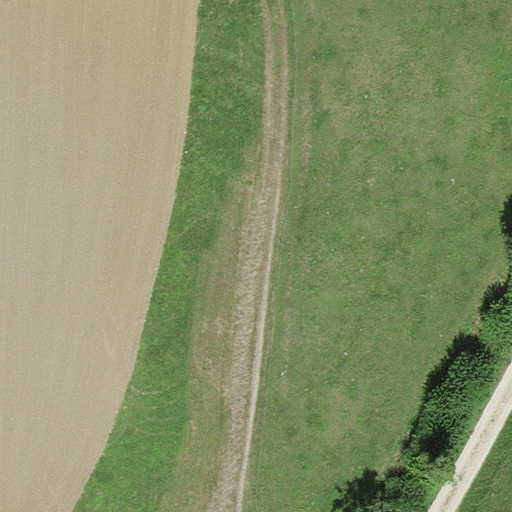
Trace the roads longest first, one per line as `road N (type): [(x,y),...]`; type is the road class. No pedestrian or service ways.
road 1 (track): [(241,511),(272,0)]
road 2 (track): [(511,369),(439,511)]
